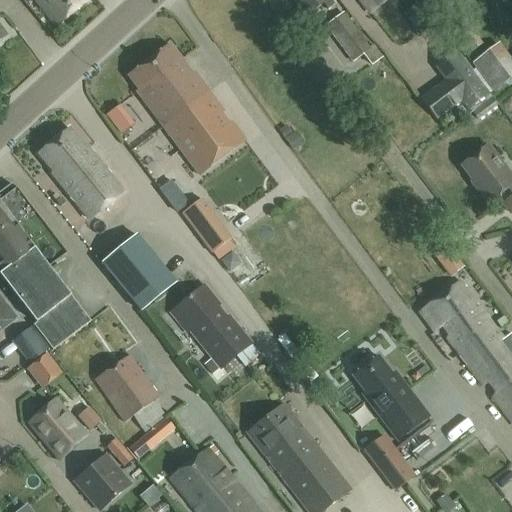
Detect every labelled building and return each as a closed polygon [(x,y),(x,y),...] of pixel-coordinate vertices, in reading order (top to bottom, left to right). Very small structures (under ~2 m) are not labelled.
[(35,0),(57,26),(89,0),(35,0)] [(330,0),(293,0),(306,17),(323,3),(327,10),(334,5),(330,0)] [(360,0),(370,13),(387,0),(360,0)] [(370,49),(343,14),(326,26),(353,61),(363,53),(371,64),(381,56),(373,46),(370,49)] [(431,26),(423,16),(410,26),(417,36),(431,26)] [(162,127),(209,92),(194,73),(190,76),(179,62),(181,60),(170,45),(128,76),(139,91),(137,93),(162,127)] [(457,53),(436,68),(467,110),(489,94),(457,53)] [(209,92),(162,127),(199,176),(245,141),(209,92)] [(92,156),(70,129),(39,154),(54,172),(52,173),(90,221),(125,193),(124,192),(122,194),(104,171),(105,169),(94,155),(92,156)] [(511,179),(487,146),(461,166),(478,189),(477,190),(487,204),(498,196),(510,213),(511,211),(511,179)] [(66,254),(12,184),(0,193),(0,264),(5,270),(0,273),(0,275),(37,323),(34,325),(53,350),(91,322),(49,267),(66,254)] [(211,255),(232,239),(202,199),(181,214),(211,255)] [(511,256),(511,239),(479,236),(478,254),(511,256)] [(141,311),(175,283),(137,237),(103,264),(141,311)] [(442,244),(428,256),(449,282),(463,271),(442,244)] [(253,258),(239,263),(245,280),(259,275),(253,258)] [(504,339),(459,281),(419,313),(435,333),(442,327),(450,336),(447,339),(483,386),(488,383),(496,392),(492,397),(511,422),(511,336),(510,334),(504,339)] [(252,342),(206,285),(172,312),(189,333),(192,330),(214,357),(205,365),(212,374),(235,355),(245,367),(260,354),(251,343),(252,342)] [(0,331),(16,319),(0,297),(0,331)] [(30,363),(49,348),(32,326),(13,341),(30,363)] [(42,390),(63,374),(48,354),(27,369),(42,390)] [(167,419),(162,412),(163,412),(155,401),(160,397),(130,356),(95,381),(125,423),(134,416),(142,427),(141,428),(145,434),(167,419)] [(379,357),(353,376),(365,393),(363,395),(398,441),(429,417),(402,382),(399,384),(379,357)] [(61,460),(86,438),(88,437),(56,400),(29,424),(61,460)] [(308,511),(321,511),(348,491),(319,451),(320,451),(284,405),(247,434),(308,511)] [(87,410),(76,420),(88,434),(99,425),(87,410)] [(363,451),(395,493),(416,476),(384,435),(363,451)] [(117,459),(127,450),(117,439),(107,448),(117,459)] [(139,461),(151,450),(142,440),(130,450),(139,461)] [(197,511),(244,511),(253,505),(213,456),(217,452),(213,445),(169,481),(188,504),(189,503),(197,511)] [(76,481),(100,508),(129,483),(105,456),(76,481)] [(453,504),(446,495),(437,502),(444,511),(453,504)] [(32,511),(26,503),(14,511),(32,511)]
